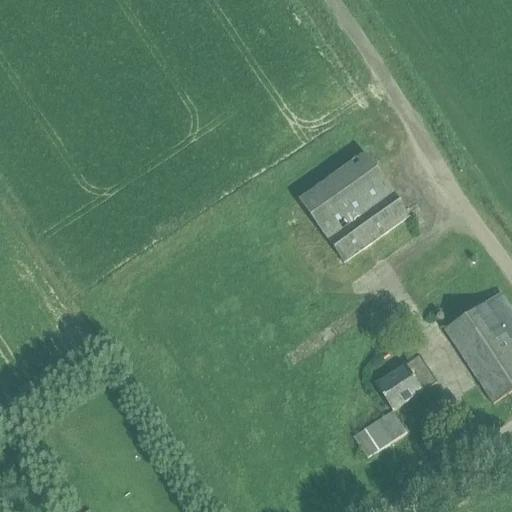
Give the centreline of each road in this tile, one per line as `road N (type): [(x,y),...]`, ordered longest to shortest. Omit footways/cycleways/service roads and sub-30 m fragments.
road 1 (track): [(511,273),(331,0)]
road 2 (unclassified): [(511,431),(391,511)]
